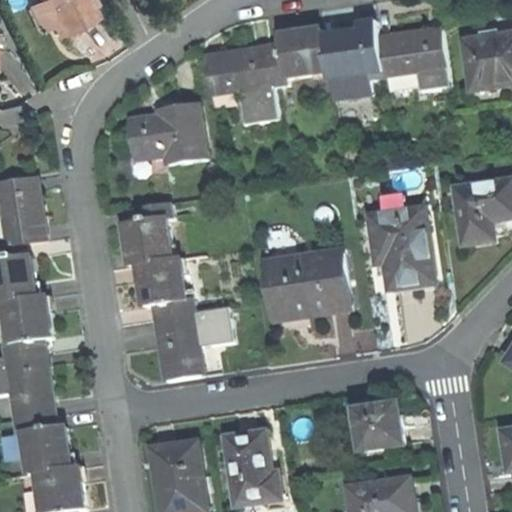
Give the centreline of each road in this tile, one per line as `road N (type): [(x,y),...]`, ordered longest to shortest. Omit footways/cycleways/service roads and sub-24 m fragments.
road 1 (residential): [(148,60),(95,104),(80,144),(119,409)]
road 2 (residential): [(119,409),(452,363)]
road 3 (residential): [(452,363),(475,511)]
